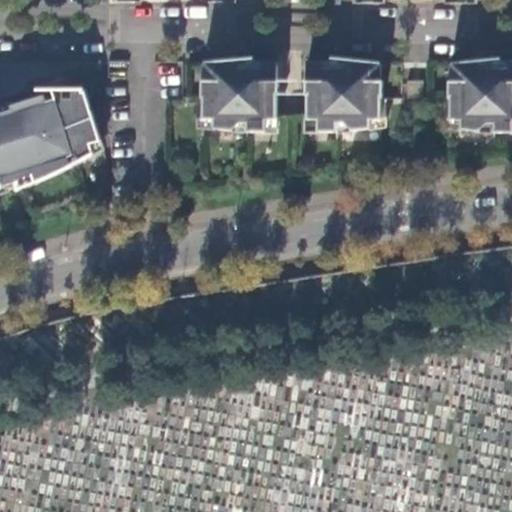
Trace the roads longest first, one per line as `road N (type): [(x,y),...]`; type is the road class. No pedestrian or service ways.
road 1 (tertiary): [(511,203),(155,257),(0,292)]
road 2 (residential): [(378,24),(329,9),(260,9),(207,24)]
road 3 (residential): [(207,24),(328,33),(378,24)]
road 4 (residential): [(137,24),(85,9),(0,12)]
road 5 (residential): [(0,30),(85,34),(137,24)]
